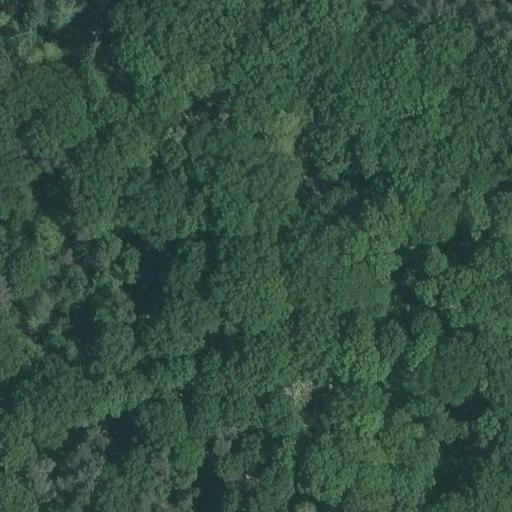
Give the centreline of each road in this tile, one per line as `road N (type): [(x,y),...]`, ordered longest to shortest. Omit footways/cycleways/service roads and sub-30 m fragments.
road 1 (unclassified): [(344,511),(300,0)]
road 2 (track): [(109,100),(286,160),(314,158)]
